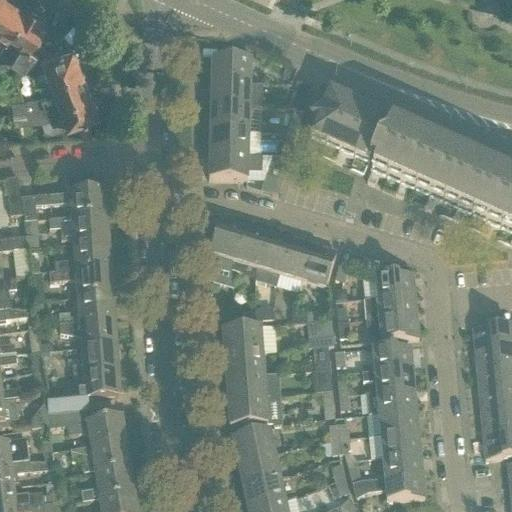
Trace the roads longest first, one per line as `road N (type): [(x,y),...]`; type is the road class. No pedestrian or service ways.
road 1 (residential): [(459,511),(437,302),(424,257),(226,200),(160,204)]
road 2 (tertiary): [(511,141),(195,0)]
road 3 (residential): [(189,511),(163,328),(160,204)]
road 4 (residential): [(156,158),(155,56),(167,0)]
road 5 (residential): [(0,166),(156,158)]
